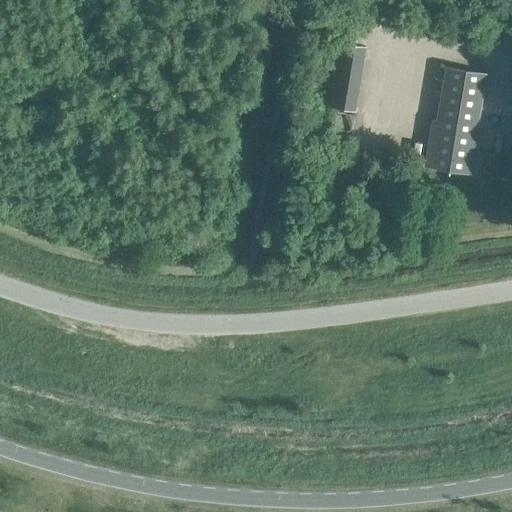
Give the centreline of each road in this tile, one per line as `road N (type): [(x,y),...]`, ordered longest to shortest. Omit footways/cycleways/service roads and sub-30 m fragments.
road 1 (unclassified): [(0,287),(98,319),(171,328),(264,328),(511,288)]
road 2 (secondary): [(511,480),(436,494),(271,500),(116,480),(0,447)]
